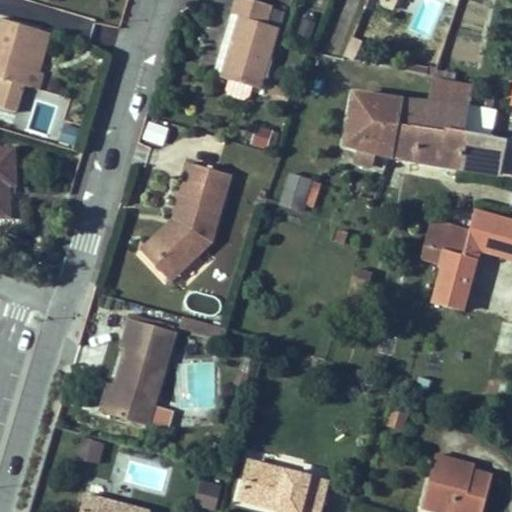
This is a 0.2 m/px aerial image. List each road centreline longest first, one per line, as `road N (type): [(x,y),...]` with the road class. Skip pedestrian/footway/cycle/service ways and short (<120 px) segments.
road 1 (residential): [(156,0),(66,297)]
road 2 (residential): [(66,297),(11,511)]
